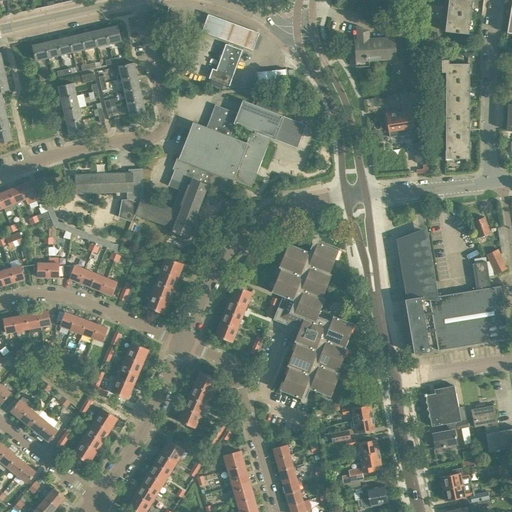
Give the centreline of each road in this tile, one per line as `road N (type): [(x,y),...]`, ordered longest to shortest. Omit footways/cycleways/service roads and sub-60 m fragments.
road 1 (residential): [(0,175),(161,124),(137,0)]
road 2 (residential): [(183,342),(211,282),(249,233),(303,203),(343,195)]
road 3 (residential): [(276,511),(235,372),(183,342)]
road 4 (residential): [(0,302),(51,294),(81,300),(183,342)]
road 5 (residential): [(487,181),(493,0)]
road 6 (residential): [(98,499),(154,409),(183,342)]
road 7 (residential): [(365,195),(345,103),(312,25)]
road 8 (residential): [(295,29),(331,107),(343,195)]
road 9 (residential): [(418,511),(393,380)]
road 10 (residential): [(98,499),(0,420)]
road 11 (residential): [(365,195),(487,181)]
road 12 (residential): [(393,380),(511,361)]
